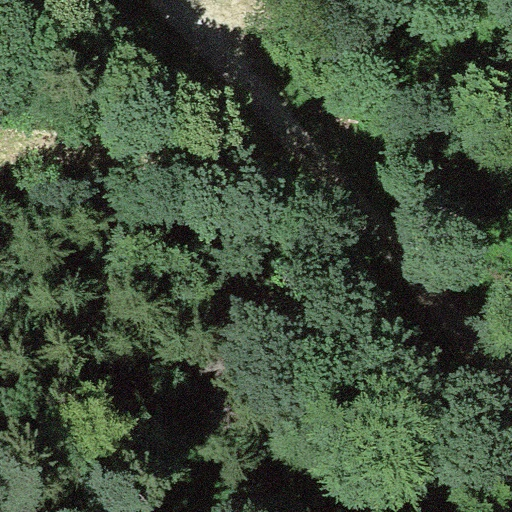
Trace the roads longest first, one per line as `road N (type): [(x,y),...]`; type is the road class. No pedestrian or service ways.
road 1 (track): [(511,392),(166,0)]
road 2 (track): [(321,178),(0,148)]
